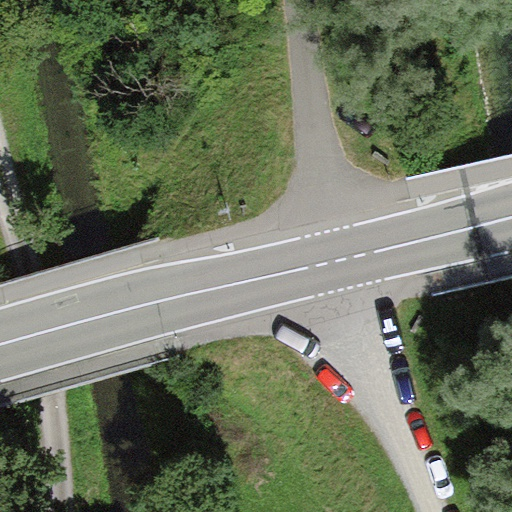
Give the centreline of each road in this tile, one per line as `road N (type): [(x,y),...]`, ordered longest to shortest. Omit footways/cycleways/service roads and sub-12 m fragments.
road 1 (tertiary): [(409,243),(0,345)]
road 2 (track): [(66,511),(55,402),(0,172)]
road 3 (track): [(309,214),(429,511)]
road 4 (track): [(294,0),(309,214)]
